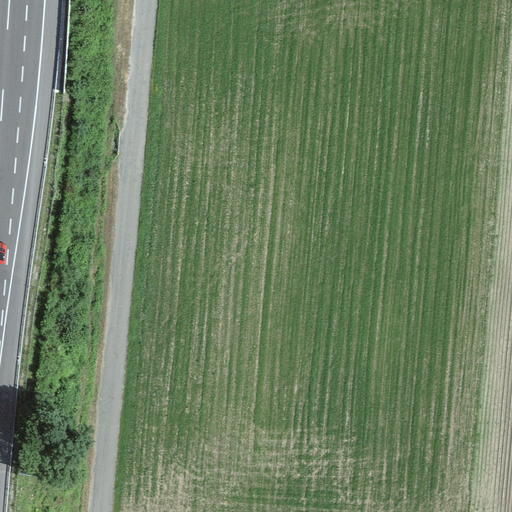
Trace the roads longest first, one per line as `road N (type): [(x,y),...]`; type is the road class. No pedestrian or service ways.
road 1 (unclassified): [(146,0),(101,511)]
road 2 (motorway): [(0,130),(9,0)]
